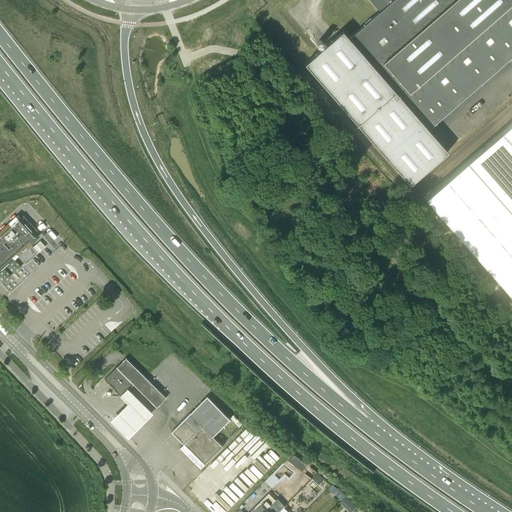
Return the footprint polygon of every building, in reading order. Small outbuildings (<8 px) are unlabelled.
[(428,130),(511,55),(511,0),(369,0),(379,12),(349,38),(342,30),(304,63),(408,185),(447,152),(428,130)] [(511,122),(502,132),(511,143),(511,122)] [(511,143),(502,132),(424,198),(511,299),(511,143)] [(37,230),(23,215),(18,219),(16,218),(10,224),(11,225),(0,235),(0,267),(13,255),(31,239),(29,238),(37,230)] [(45,246),(40,240),(33,247),(38,253),(45,246)] [(133,384),(157,407),(161,402),(166,398),(126,358),(120,363),(116,367),(133,384)] [(129,389),(133,384),(116,367),(104,379),(122,396),(129,389)] [(128,403),(112,418),(128,435),(152,413),(129,389),(122,396),(128,403)] [(199,469),(222,446),(212,436),(229,419),(207,396),(171,432),(183,444),(178,448),(199,469)] [(272,469),(280,454),(271,449),(263,463),(272,469)] [(302,471),(307,464),(293,454),(288,461),(302,471)] [(261,466),(255,469),(259,477),(265,474),(261,466)] [(317,473),(312,478),(318,484),(323,479),(317,473)] [(278,511),(279,511),(283,507),(285,506),(277,498),(272,503),(265,496),(254,508),(257,511),(278,511)] [(345,497),(340,503),(344,507),(350,501),(345,497)] [(215,511),(227,511),(229,511),(221,499),(211,506),(215,511)]
